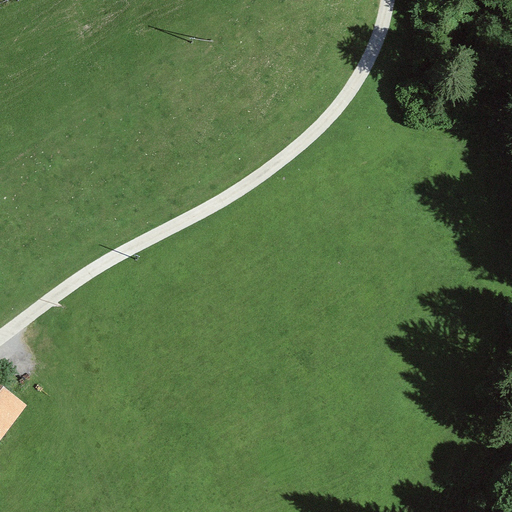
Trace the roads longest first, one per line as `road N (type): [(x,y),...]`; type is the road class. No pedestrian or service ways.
road 1 (unclassified): [(386,0),(354,89),(296,148),(182,225),(118,255),(0,338)]
road 2 (track): [(38,313),(59,387),(54,423),(44,456),(4,511)]
